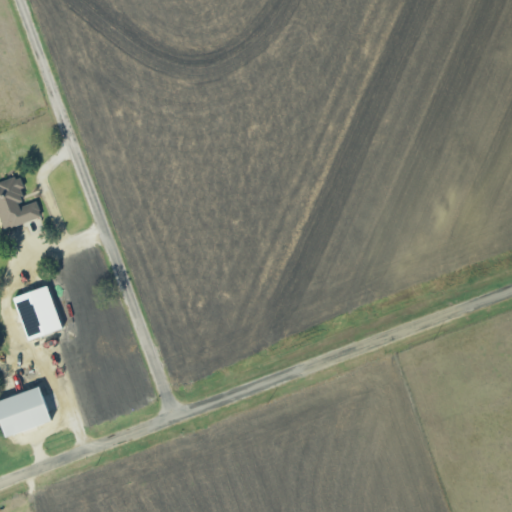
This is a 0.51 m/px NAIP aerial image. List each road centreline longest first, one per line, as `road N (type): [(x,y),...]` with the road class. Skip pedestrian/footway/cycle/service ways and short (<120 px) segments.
road 1 (residential): [(0,483),(511,290)]
road 2 (residential): [(175,418),(21,0)]
